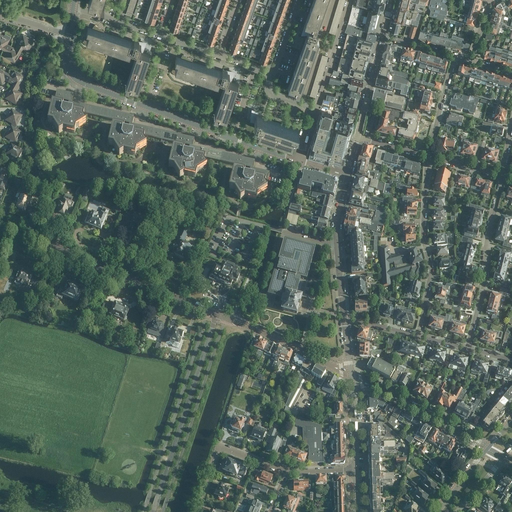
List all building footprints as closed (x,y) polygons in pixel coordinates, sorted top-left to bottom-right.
[(103,10),(105,4),(101,3),(102,0),(88,0),(88,2),(99,5),(98,8),(103,10)] [(288,3),(280,0),(278,0),(277,5),(287,8),(288,3)] [(312,0),(304,25),(305,25),(316,29),(317,29),(316,29),(318,24),(319,20),(322,12),(322,11),(325,3),(326,0),(312,0)] [(353,0),(352,5),(358,7),(358,5),(381,11),(382,8),(383,8),(384,2),(375,0),(374,0),(353,0)] [(424,4),(410,0),(399,0),(398,5),(410,8),(414,9),(417,10),(417,11),(421,12),(422,10),(418,9),(419,6),(423,7),(424,4)] [(428,0),(427,6),(428,6),(430,10),(429,15),(444,19),(445,15),(445,14),(447,14),(447,0),(428,0)] [(494,6),(493,12),(501,14),(503,9),(504,8),(505,7),(501,1),(496,4),(496,7),(494,6)] [(186,5),(178,2),(176,8),(184,10),(186,11),(187,8),(185,7),(186,5)] [(464,2),(464,5),(470,7),(469,10),(478,13),(478,12),(479,12),(479,10),(479,9),(480,7),(464,2)] [(103,10),(103,12),(113,15),(115,6),(105,3),(105,4),(103,10)] [(160,7),(150,4),(148,10),(158,13),(160,7)] [(227,8),(217,4),(216,9),(225,13),(227,8)] [(287,8),(277,5),(275,10),(285,13),(287,8)] [(352,5),(351,11),(376,18),(377,12),(368,9),(368,10),(357,7),(358,7),(352,5)] [(398,5),(396,14),(406,17),(412,18),(412,17),(419,19),(421,12),(417,11),(417,10),(414,9),(410,8),(398,5)] [(184,10),(176,8),(175,13),(182,16),(184,16),(185,13),(183,13),(184,10)] [(225,13),(216,9),(214,15),(223,18),(225,13)] [(243,10),(242,15),(251,18),(253,13),(253,12),(244,9),(243,10)] [(148,10),(146,15),(156,18),(158,13),(148,10)] [(275,10),(273,15),(283,18),(285,13),(275,10)] [(469,10),(468,16),(476,18),(477,16),(478,14),(478,13),(469,10)] [(351,11),(349,17),(374,23),(376,18),(351,11)] [(493,12),(491,18),(500,20),(503,21),(504,15),(501,14),(493,12)] [(182,16),(175,13),(173,19),(180,21),(183,22),(183,19),(181,18),(182,16)] [(406,17),(396,14),(395,14),(394,18),(394,20),(404,23),(404,24),(410,26),(410,23),(417,25),(419,19),(412,17),(412,18),(406,17)] [(156,18),(146,15),(145,21),(154,24),(156,18)] [(223,18),(214,15),(212,20),(221,23),(223,18)] [(242,15),(240,20),(249,23),(251,18),(242,15)] [(283,18),(273,15),(272,19),(281,23),(283,18)] [(459,17),(459,20),(463,21),(474,24),(475,22),(476,21),(476,20),(476,19),(476,18),(468,16),(466,15),(465,15),(464,18),(463,18),(459,17)] [(374,23),(349,17),(348,23),(355,25),(373,29),(374,23)] [(491,18),(489,24),(500,27),(501,27),(503,21),(499,20),(491,18)] [(180,21),(173,19),(171,24),(179,26),(181,27),(182,24),(180,24),(180,21)] [(271,20),(270,25),(279,28),(281,24),(281,23),(272,19),(271,20)] [(212,20),(210,26),(219,29),(221,23),(212,20)] [(240,20),(238,25),(247,28),(250,29),(252,24),(249,23),(240,20)] [(391,21),(389,31),(398,33),(401,23),(391,21)] [(355,25),(348,23),(347,27),(345,32),(366,38),(372,40),(374,41),(376,34),(372,33),(362,30),(363,30),(354,28),(355,25)] [(410,23),(410,26),(407,34),(414,36),(417,25),(410,23)] [(179,26),(171,24),(169,29),(179,33),(180,30),(178,29),(179,26)] [(489,24),(487,30),(498,33),(500,27),(489,24)] [(92,28),(88,26),(87,31),(89,32),(83,41),(87,46),(97,51),(100,44),(130,54),(132,49),(134,42),(133,42),(125,39),(117,36),(116,36),(108,34),(108,33),(104,32),(104,30),(94,25),(92,28)] [(238,25),(236,30),(245,33),(247,28),(238,25)] [(270,25),(268,30),(278,33),(279,28),(270,25)] [(310,37),(310,38),(315,40),(315,38),(316,37),(318,32),(316,31),(316,29),(305,25),(304,34),(307,34),(311,35),(310,37)] [(219,29),(210,26),(208,31),(210,31),(218,34),(219,29)] [(420,29),(418,37),(418,38),(419,39),(420,38),(424,39),(424,40),(427,29),(427,28),(427,27),(424,26),(423,30),(420,29)] [(427,29),(424,40),(427,40),(427,41),(428,42),(429,41),(430,41),(432,33),(429,32),(429,30),(430,28),(427,27),(427,28),(427,29)] [(236,30),(234,35),(244,38),(245,33),(236,30)] [(278,33),(268,30),(266,35),(276,38),(278,33)] [(218,34),(210,31),(209,35),(207,34),(206,36),(216,39),(218,34)] [(430,41),(432,42),(432,43),(433,43),(434,42),(437,43),(439,35),(438,34),(439,33),(436,32),(436,34),(432,33),(430,41)] [(7,51),(10,46),(6,44),(10,36),(5,33),(4,36),(0,33),(0,46),(7,51)] [(351,74),(362,77),(365,68),(364,67),(366,61),(366,58),(367,59),(372,40),(366,38),(347,33),(342,54),(337,70),(343,72),(351,74)] [(439,35),(437,43),(443,45),(446,34),(443,33),(442,35),(439,35)] [(23,34),(17,45),(23,48),(23,47),(28,50),(33,40),(23,34)] [(446,34),(443,45),(449,46),(452,34),(451,38),(448,37),(448,34),(446,34)] [(452,34),(449,46),(454,48),(455,48),(457,40),(454,39),(455,35),(452,34)] [(233,40),(240,42),(242,43),(244,38),(234,35),(233,40)] [(276,38),(266,35),(264,40),(274,43),(276,38)] [(216,39),(206,36),(205,38),(207,39),(206,42),(214,45),(216,39)] [(315,40),(310,38),(306,37),(288,88),(297,92),(296,94),(299,95),(298,94),(298,93),(299,94),(299,92),(300,93),(300,92),(302,88),(301,88),(302,84),(303,84),(303,83),(305,75),(306,75),(308,67),(309,67),(309,66),(312,58),(315,50),(315,49),(316,45),(316,46),(318,41),(315,40)] [(134,42),(132,49),(137,51),(138,50),(143,52),(143,42),(139,41),(134,40),(133,42),(134,42)] [(233,40),(231,45),(240,48),(241,46),(239,46),(240,42),(233,40)] [(274,43),(264,40),(262,45),(272,48),(274,43)] [(457,40),(455,48),(461,50),(463,41),(460,41),(457,40)] [(463,41),(461,50),(467,51),(469,43),(469,42),(465,41),(463,40),(463,41)] [(14,62),(23,48),(17,45),(15,49),(10,46),(7,51),(4,56),(14,62)] [(272,48),(262,45),(261,50),(263,51),(270,53),(272,48)] [(385,46),(384,51),(392,53),(398,54),(401,55),(402,48),(394,46),(394,48),(393,48),(390,47),(385,46)] [(482,46),(480,55),(486,57),(489,48),(482,46)] [(489,48),(486,57),(493,59),(495,50),(496,48),(495,48),(495,47),(490,46),(489,48)] [(495,50),(493,59),(494,59),(494,60),(495,60),(496,59),(499,60),(501,52),(502,48),(496,46),(496,48),(495,50)] [(501,52),(499,60),(505,62),(508,54),(509,50),(502,48),(501,52)] [(138,50),(137,51),(125,87),(130,89),(130,86),(139,89),(150,54),(143,52),(138,50)] [(384,51),(383,56),(393,58),(398,59),(401,60),(401,59),(401,56),(399,56),(398,58),(397,58),(398,54),(392,53),(384,51)] [(401,60),(401,63),(406,64),(406,63),(409,53),(403,51),(401,56),(401,59),(401,60)] [(409,53),(406,63),(408,64),(407,66),(410,67),(412,63),(413,64),(416,54),(412,53),(410,52),(410,53),(409,53)] [(192,60),(183,54),(180,57),(176,56),(175,61),(177,61),(177,62),(171,71),(176,76),(185,80),(188,74),(218,84),(220,78),(222,71),(192,61),(192,60)] [(416,54),(413,64),(413,63),(420,64),(422,56),(420,56),(420,55),(417,54),(416,54),(416,55),(416,54)] [(268,58),(259,55),(258,57),(260,57),(259,61),(267,64),(268,58)] [(420,64),(418,69),(425,71),(426,68),(427,63),(429,58),(426,57),(425,56),(424,56),(423,57),(422,56),(420,64)] [(427,63),(426,68),(428,69),(427,70),(432,71),(432,68),(435,60),(429,58),(427,63)] [(432,68),(432,71),(438,73),(439,70),(441,62),(440,61),(438,60),(437,61),(435,60),(432,68)] [(439,70),(438,73),(444,75),(445,74),(445,72),(448,63),(447,63),(444,62),(443,62),(441,62),(439,70)] [(460,67),(457,75),(463,77),(466,69),(460,67)] [(387,70),(380,68),(379,68),(377,78),(382,79),(382,81),(392,83),(406,87),(408,82),(407,82),(407,79),(406,79),(407,76),(404,74),(392,71),(392,70),(387,69),(387,70)] [(222,71),(220,78),(225,80),(231,81),(231,78),(231,71),(228,71),(222,69),(222,71)] [(11,77),(0,70),(0,84),(2,85),(4,80),(9,82),(11,77)] [(16,92),(19,88),(24,77),(14,72),(11,77),(9,82),(13,85),(11,89),(16,92)] [(351,74),(343,72),(341,80),(362,85),(363,79),(350,76),(351,74)] [(475,80),(474,83),(480,84),(481,82),(483,74),(482,73),(480,72),(480,73),(477,72),(475,80)] [(480,84),(480,85),(485,86),(486,83),(489,75),(486,75),(486,74),(484,73),(483,74),(481,82),(480,84)] [(485,86),(491,88),(492,85),(494,77),(494,76),(491,75),(491,76),(489,75),(486,83),(485,86)] [(330,77),(329,83),(339,86),(340,83),(348,85),(347,88),(351,88),(360,91),(362,85),(341,80),(330,77)] [(498,86),(497,89),(500,89),(500,87),(503,88),(506,80),(505,80),(505,79),(503,79),(502,79),(500,79),(498,86)] [(238,84),(225,80),(213,117),(217,118),(218,116),(226,118),(238,84)] [(375,87),(376,88),(392,92),(393,90),(401,92),(400,96),(406,98),(408,88),(406,88),(407,87),(377,80),(375,87)] [(343,90),(342,93),(359,97),(360,91),(351,88),(348,88),(347,91),(343,90)] [(21,94),(16,92),(11,89),(6,99),(16,105),(21,94)] [(64,105),(52,102),(48,122),(52,123),(59,133),(63,131),(74,133),(76,128),(86,122),(83,118),(84,114),(101,118),(103,110),(72,103),(74,95),(57,91),(55,99),(69,102),(67,110),(63,109),(64,105)] [(382,106),(384,107),(401,111),(402,107),(403,107),(404,103),(403,103),(404,99),(393,96),(392,98),(386,96),(387,94),(375,91),(371,104),(382,106)] [(422,96),(422,99),(432,101),(433,97),(434,97),(435,95),(434,94),(433,94),(432,95),(424,93),(422,92),(421,95),(423,95),(424,95),(423,96),(422,96)] [(327,94),(326,99),(356,105),(359,97),(342,93),(341,93),(340,96),(334,95),(327,94)] [(479,99),(474,98),(473,102),(472,102),(471,102),(471,103),(468,102),(470,99),(455,95),(455,97),(454,97),(453,100),(451,100),(449,106),(455,108),(456,110),(460,111),(462,110),(468,111),(468,112),(469,114),(473,115),(475,114),(475,113),(477,107),(478,103),(479,99)] [(322,104),(321,106),(329,109),(338,111),(338,112),(339,111),(349,113),(349,114),(354,115),(356,105),(326,99),(323,99),(322,104)] [(422,102),(421,105),(431,107),(432,107),(432,105),(432,104),(432,101),(422,99),(421,102),(422,102)] [(431,107),(421,105),(420,105),(419,108),(420,108),(420,112),(427,114),(428,114),(429,115),(430,114),(430,113),(430,112),(431,107)] [(496,109),(495,112),(496,112),(496,115),(506,117),(507,115),(506,114),(506,113),(506,111),(504,110),(499,109),(496,109)] [(13,124),(11,127),(14,129),(16,126),(22,115),(11,110),(6,120),(13,124)] [(103,110),(101,118),(129,125),(127,133),(123,132),(124,127),(113,125),(108,144),(113,145),(119,155),(123,153),(135,155),(136,151),(146,144),(143,140),(144,136),(161,140),(163,132),(132,125),(134,117),(103,110)] [(297,133),(298,129),(261,117),(262,114),(257,113),(257,112),(253,111),(251,121),(259,123),(257,128),(292,140),(294,132),(297,133)] [(336,113),(335,115),(343,118),(353,121),(354,115),(349,114),(349,113),(339,111),(338,112),(338,111),(338,113),(336,113)] [(375,128),(374,132),(377,134),(394,139),(396,132),(394,132),(395,130),(396,131),(397,129),(395,129),(396,125),(398,125),(398,123),(404,125),(405,123),(408,124),(405,133),(399,131),(397,139),(413,144),(420,119),(405,115),(405,114),(400,113),(400,116),(383,111),(380,123),(378,127),(375,128)] [(328,125),(330,116),(319,113),(316,122),(328,125)] [(452,128),(450,127),(451,125),(457,126),(458,122),(462,123),(464,118),(450,114),(449,118),(447,117),(446,121),(447,121),(446,126),(444,126),(444,129),(447,129),(451,130),(452,128)] [(483,123),(493,125),(494,121),(497,122),(501,123),(504,123),(504,121),(505,121),(505,120),(506,119),(506,117),(496,115),(495,118),(494,118),(494,121),(488,120),(488,121),(483,120),(483,123)] [(331,117),(328,126),(350,131),(352,123),(339,119),(333,117),(331,117)] [(349,133),(316,123),(310,145),(309,144),(306,156),(338,165),(339,166),(340,162),(342,163),(343,159),(345,155),(344,154),(349,133)] [(491,128),(489,134),(494,135),(499,136),(502,136),(503,130),(496,129),(496,126),(491,125),(491,128)] [(5,137),(10,140),(9,143),(11,144),(14,146),(16,143),(22,133),(18,131),(19,128),(16,126),(14,129),(11,127),(5,137)] [(163,132),(161,140),(190,147),(188,154),(184,153),(184,149),(173,147),(169,166),(173,167),(180,178),(184,175),(196,177),(197,173),(207,167),(204,162),(205,158),(222,162),(224,154),(193,147),(194,139),(163,132)] [(442,138),(440,149),(441,149),(440,151),(445,152),(445,151),(446,151),(446,150),(449,141),(449,139),(442,138)] [(462,150),(460,155),(467,157),(470,145),(471,143),(465,141),(465,139),(462,138),(461,143),(464,144),(462,150)] [(449,141),(446,150),(453,152),(456,141),(453,140),(452,142),(449,141)] [(470,145),(467,157),(474,159),(475,154),(476,151),(477,151),(478,147),(481,148),(483,141),(480,141),(479,144),(475,143),(474,146),(470,145)] [(17,147),(18,145),(16,143),(14,146),(11,144),(5,154),(19,162),(25,151),(17,147)] [(362,150),(362,152),(372,155),(374,149),(372,148),(363,146),(362,147),(362,149),(362,150)] [(482,161),(488,163),(492,151),(485,149),(483,156),(483,155),(482,161)] [(492,151),(488,163),(495,165),(497,159),(498,153),(492,151)] [(372,155),(362,152),(360,158),(369,160),(370,158),(371,158),(372,155)] [(377,152),(374,165),(382,167),(383,164),(385,155),(386,154),(377,152)] [(224,154),(222,162),(250,169),(248,176),(244,176),(245,171),(233,169),(229,188),(233,189),(240,200),(244,197),(256,199),(257,195),(267,188),(264,184),(265,180),(268,181),(269,173),(253,169),(255,161),(224,154)] [(385,155),(383,164),(382,167),(389,169),(390,167),(392,157),(385,155)] [(399,158),(392,157),(390,167),(393,168),(394,167),(396,167),(399,158)] [(382,167),(374,165),(369,164),(369,160),(360,158),(359,158),(357,167),(357,168),(357,169),(358,169),(369,172),(374,174),(375,175),(373,181),(378,182),(382,169),(382,167)] [(404,159),(399,158),(396,167),(398,168),(398,169),(400,169),(400,170),(404,171),(404,170),(406,162),(407,162),(406,161),(403,160),(404,159)] [(404,171),(404,172),(406,172),(406,173),(410,174),(411,168),(412,168),(413,164),(407,162),(406,162),(404,170),(404,171)] [(420,166),(413,164),(412,168),(411,168),(410,174),(414,175),(414,174),(419,175),(420,172),(419,172),(420,169),(419,169),(420,166)] [(369,172),(358,169),(356,176),(373,180),(373,177),(370,177),(369,177),(368,177),(369,172)] [(451,174),(438,170),(434,185),(435,185),(446,188),(447,188),(451,174)] [(327,179),(314,175),(302,172),(301,177),(297,188),(310,192),(311,186),(322,188),(322,189),(324,189),(322,195),(334,197),(337,186),(336,185),(337,184),(337,183),(337,182),(336,181),(335,181),(333,181),(329,179),(327,179)] [(458,186),(462,187),(464,177),(461,176),(460,177),(457,176),(455,186),(458,187),(458,186)] [(0,180),(1,182),(0,185),(0,188),(4,190),(9,179),(4,177),(3,177),(1,178),(0,180)] [(464,177),(462,187),(464,187),(464,189),(467,189),(470,179),(468,179),(467,178),(464,177)] [(353,184),(353,185),(373,189),(376,190),(382,192),(384,184),(378,182),(373,181),(371,181),(371,183),(368,182),(367,181),(355,178),(354,178),(355,178),(353,184)] [(472,183),(471,189),(482,192),(484,182),(477,180),(476,184),(472,183)] [(390,196),(392,186),(393,181),(391,181),(390,185),(385,184),(383,194),(390,196)] [(484,182),(482,192),(481,196),(484,197),(484,195),(489,196),(490,191),(491,190),(492,184),(484,182)] [(49,187),(43,184),(40,191),(47,193),(49,187)] [(406,190),(406,193),(406,196),(416,197),(416,196),(417,196),(417,193),(416,193),(416,190),(409,190),(409,187),(406,187),(404,187),(404,186),(400,186),(400,185),(397,184),(396,189),(399,189),(399,190),(406,190)] [(352,191),(352,192),(361,194),(366,195),(367,193),(368,193),(367,195),(367,196),(371,197),(371,196),(372,193),(373,189),(353,185),(352,191)] [(446,188),(435,185),(434,190),(445,193),(446,188)] [(86,188),(81,199),(86,201),(90,190),(86,188)] [(18,204),(16,207),(18,208),(18,209),(19,209),(20,209),(21,210),(23,211),(24,211),(25,211),(27,207),(28,208),(33,195),(21,190),(17,199),(16,200),(15,202),(16,203),(18,204)] [(351,193),(350,199),(364,202),(364,198),(383,203),(384,199),(371,197),(367,196),(351,193)] [(58,207),(59,207),(58,209),(59,209),(58,212),(64,215),(66,209),(68,210),(68,209),(73,211),(76,203),(71,201),(73,198),(65,194),(63,199),(64,199),(62,204),(60,203),(60,204),(59,204),(58,204),(58,205),(58,206),(58,207)] [(433,203),(433,205),(434,206),(438,207),(438,209),(441,210),(443,210),(443,207),(444,207),(444,199),(442,198),(442,197),(440,196),(436,196),(436,199),(434,199),(434,203),(433,203)] [(317,198),(317,200),(316,202),(320,203),(323,204),(323,206),(331,209),(332,204),(320,200),(319,200),(320,198),(317,198)] [(412,198),(404,198),(404,199),(402,199),(402,202),(404,202),(404,209),(407,209),(416,209),(416,203),(412,203),(412,198)] [(350,199),(349,205),(369,210),(368,212),(375,214),(376,211),(379,212),(380,208),(369,206),(369,208),(364,207),(363,206),(363,205),(364,202),(350,199)] [(118,203),(115,211),(120,214),(124,206),(118,203)] [(289,210),(300,213),(302,208),(291,205),(289,210)] [(470,205),(469,208),(473,209),(471,215),(482,218),(484,211),(481,211),(481,208),(470,205)] [(348,208),(346,217),(378,223),(383,225),(384,219),(385,216),(385,214),(376,211),(375,214),(368,212),(362,211),(362,214),(360,214),(361,210),(348,208)] [(109,211),(104,209),(102,212),(101,212),(99,216),(94,228),(95,229),(96,228),(100,230),(105,220),(106,221),(107,218),(106,218),(109,211)] [(400,221),(409,221),(409,215),(416,216),(416,209),(407,209),(407,212),(406,214),(404,214),(404,217),(400,217),(400,221)] [(432,215),(432,217),(433,218),(443,219),(443,213),(446,213),(446,210),(443,210),(441,210),(438,209),(437,209),(436,211),(437,211),(437,212),(433,212),(433,215),(432,215)] [(299,216),(296,215),(296,213),(289,211),(286,222),(296,225),(299,216)] [(316,211),(315,214),(317,214),(317,217),(320,217),(320,218),(328,220),(329,215),(316,211)] [(94,228),(99,216),(98,215),(97,214),(96,215),(89,212),(87,217),(90,219),(87,224),(92,226),(93,228),(94,228)] [(471,215),(469,221),(481,224),(482,220),(481,220),(482,218),(471,215)] [(499,223),(509,226),(511,226),(511,223),(511,216),(507,215),(506,217),(505,218),(501,217),(500,220),(499,222),(499,223)] [(127,220),(123,227),(126,229),(125,231),(134,234),(135,231),(139,233),(143,222),(131,217),(130,221),(127,220)] [(315,226),(314,229),(319,231),(320,228),(321,228),(322,225),(326,227),(328,221),(312,217),(311,219),(315,220),(316,219),(317,220),(318,221),(316,227),(315,226)] [(384,225),(383,225),(346,217),(345,222),(344,227),(354,229),(358,230),(362,230),(366,231),(367,227),(368,227),(368,230),(376,232),(378,226),(383,227),(384,225)] [(393,221),(393,225),(403,226),(403,236),(405,236),(415,235),(415,232),(415,225),(409,226),(409,221),(400,221),(393,221)] [(469,221),(468,227),(478,230),(479,229),(480,229),(481,224),(469,221)] [(433,227),(432,228),(432,230),(433,231),(443,231),(443,225),(444,225),(444,222),(441,222),(435,222),(435,224),(433,224),(433,227)] [(498,226),(498,228),(498,229),(507,231),(508,231),(509,226),(499,223),(499,226),(498,226)] [(174,244),(171,250),(170,253),(183,259),(184,257),(188,259),(193,248),(190,246),(189,247),(182,244),(189,230),(183,227),(175,244),(174,244)] [(213,230),(206,227),(203,232),(211,236),(213,230)] [(354,229),(344,227),(344,231),(347,231),(347,236),(349,236),(357,235),(359,235),(358,230),(354,229)] [(465,233),(464,237),(472,239),(473,238),(475,238),(476,236),(477,237),(479,230),(478,230),(468,227),(467,230),(466,233),(465,233)] [(497,232),(496,235),(505,237),(506,237),(508,231),(507,231),(498,229),(497,230),(497,232)] [(434,240),(433,241),(433,243),(434,244),(436,244),(437,247),(447,245),(448,245),(446,235),(433,237),(434,240)] [(495,238),(495,241),(504,243),(503,246),(510,248),(511,246),(508,245),(510,238),(506,237),(505,237),(496,235),(495,237),(495,238)] [(278,269),(273,267),(272,272),(274,273),(273,275),(273,276),(271,284),(268,294),(283,298),(282,303),(284,303),(282,309),(296,313),(298,306),(299,307),(300,302),(299,302),(301,296),(296,294),(296,292),(297,292),(298,288),(299,288),(300,288),(300,287),(300,286),(300,285),(299,285),(300,281),(300,280),(300,278),(307,280),(315,247),(284,238),(276,264),(279,265),(278,269)] [(466,251),(474,253),(474,252),(475,252),(476,250),(475,250),(476,246),(471,245),(472,240),(462,238),(461,243),(465,244),(464,251),(466,251)] [(417,258),(415,251),(388,259),(388,256),(389,256),(389,252),(387,253),(387,248),(380,248),(383,287),(389,286),(389,278),(409,272),(409,275),(415,273),(415,274),(423,272),(420,264),(423,263),(423,262),(422,263),(420,257),(417,258)] [(437,253),(436,253),(436,255),(437,256),(447,255),(446,248),(436,249),(437,253)] [(462,254),(461,257),(463,258),(472,260),(473,257),(474,257),(474,255),(474,254),(474,253),(466,251),(465,255),(462,254)] [(499,256),(499,257),(499,258),(499,259),(508,262),(509,262),(511,263),(511,260),(511,254),(510,254),(501,252),(500,256),(499,256)] [(461,257),(460,260),(464,261),(463,265),(471,267),(472,266),(471,266),(472,264),(471,263),(472,260),(463,258),(461,257)] [(498,263),(497,266),(507,269),(511,270),(511,266),(508,266),(509,262),(499,259),(499,260),(498,261),(498,262),(498,263)] [(440,270),(449,269),(449,270),(452,270),(452,264),(451,260),(440,261),(441,265),(439,265),(440,270)] [(227,265),(223,264),(221,269),(215,267),(212,275),(211,275),(209,279),(216,282),(217,280),(221,281),(220,282),(221,282),(222,282),(223,283),(224,284),(226,284),(231,286),(233,280),(237,281),(240,274),(236,273),(237,270),(233,268),(234,267),(227,264),(227,265)] [(463,265),(461,265),(460,268),(462,268),(461,274),(464,275),(465,272),(471,274),(471,273),(472,273),(472,271),(472,270),(472,267),(471,267),(463,265)] [(496,272),(496,273),(506,276),(507,271),(506,271),(507,269),(497,266),(497,269),(496,269),(495,271),(496,272)] [(28,286),(29,283),(33,285),(31,289),(39,292),(43,283),(39,281),(33,279),(32,279),(31,279),(33,275),(29,274),(28,274),(23,272),(24,271),(20,270),(19,270),(17,273),(18,274),(15,281),(14,284),(19,286),(20,284),(23,285),(23,284),(28,286)] [(494,280),(500,282),(499,286),(502,287),(502,288),(510,290),(511,287),(508,286),(509,284),(505,283),(507,276),(506,276),(496,273),(495,274),(494,274),(494,276),(495,276),(494,280)] [(411,285),(410,288),(419,291),(420,286),(421,286),(422,284),(421,283),(420,283),(419,284),(414,282),(414,281),(411,281),(410,284),(411,285)] [(61,299),(63,296),(69,298),(74,287),(68,284),(67,285),(62,283),(56,297),(61,299)] [(438,287),(437,293),(446,295),(446,292),(448,292),(448,289),(449,287),(445,286),(444,288),(443,288),(443,287),(441,286),(440,286),(439,286),(438,287)] [(74,287),(69,298),(81,303),(84,296),(81,295),(82,291),(74,287)] [(465,287),(463,293),(473,295),(475,288),(471,287),(471,288),(465,287)] [(404,294),(403,298),(410,300),(411,295),(416,296),(416,297),(418,297),(419,296),(419,295),(418,295),(419,291),(410,288),(409,292),(408,292),(407,295),(404,294)] [(499,302),(500,298),(502,299),(503,294),(510,296),(511,292),(500,289),(499,295),(495,294),(495,293),(491,292),(489,300),(500,303),(500,302),(499,302)] [(365,290),(355,290),(355,294),(354,294),(353,295),(353,297),(354,298),(356,298),(357,297),(357,296),(359,296),(367,296),(366,293),(365,293),(365,290)] [(446,295),(437,293),(436,297),(434,299),(435,300),(437,300),(438,301),(439,302),(440,301),(442,301),(445,302),(446,299),(445,298),(446,295)] [(462,296),(461,300),(471,302),(473,295),(463,293),(463,294),(462,293),(461,296),(462,296)] [(451,307),(451,310),(451,311),(457,312),(459,313),(461,306),(466,307),(466,308),(470,309),(471,302),(461,300),(458,299),(456,305),(455,308),(451,307)] [(489,300),(488,306),(498,309),(499,306),(500,303),(489,300)] [(109,301),(108,305),(111,306),(113,307),(110,315),(114,317),(114,318),(115,319),(117,320),(119,320),(119,319),(124,321),(124,320),(126,319),(127,318),(127,317),(126,316),(129,309),(124,307),(123,307),(120,306),(120,305),(115,303),(114,304),(113,303),(109,301)] [(354,309),(354,311),(355,311),(355,313),(366,313),(366,312),(369,312),(369,308),(366,308),(366,302),(359,302),(359,303),(355,303),(355,309),(354,309)] [(385,317),(389,318),(389,317),(390,317),(390,314),(392,315),(394,309),(392,309),(393,308),(385,306),(383,306),(380,305),(378,311),(382,312),(384,312),(383,316),(385,316),(385,317)] [(395,306),(394,311),(397,311),(399,312),(397,319),(400,320),(401,321),(402,322),(404,322),(408,309),(397,307),(395,306)] [(488,306),(486,313),(489,314),(490,313),(496,315),(497,312),(498,309),(488,306)] [(408,309),(404,322),(406,323),(408,323),(408,322),(409,323),(410,322),(412,323),(415,314),(414,314),(414,312),(414,311),(408,309)] [(432,316),(429,327),(431,328),(430,329),(435,330),(438,317),(432,316)] [(438,317),(435,330),(439,331),(439,330),(441,331),(443,322),(444,322),(445,318),(438,316),(438,317)] [(154,321),(150,332),(150,333),(150,334),(153,335),(155,335),(156,332),(159,333),(161,333),(159,339),(163,341),(163,340),(166,330),(162,329),(163,327),(161,327),(162,324),(162,322),(160,322),(159,323),(154,321)] [(450,332),(449,333),(454,334),(454,335),(456,335),(457,332),(459,322),(455,321),(455,323),(452,322),(452,324),(450,332)] [(457,332),(456,335),(458,336),(458,335),(463,336),(464,332),(465,328),(466,324),(459,322),(457,332)] [(357,335),(357,337),(357,338),(357,340),(360,341),(361,339),(370,342),(373,333),(375,334),(375,332),(376,331),(373,331),(373,332),(360,328),(359,332),(358,334),(357,335)] [(163,340),(163,341),(159,351),(163,352),(166,344),(173,346),(174,344),(179,345),(180,339),(182,339),(184,333),(178,331),(173,329),(170,337),(168,337),(167,341),(163,340)] [(482,332),(480,341),(485,342),(484,343),(487,343),(489,333),(485,333),(486,330),(483,329),(483,332),(482,332)] [(489,333),(487,343),(489,344),(489,343),(493,344),(494,340),(495,338),(501,340),(502,333),(499,332),(498,333),(490,331),(489,333)] [(256,351),(258,352),(256,355),(259,356),(257,360),(260,361),(261,357),(262,354),(267,343),(262,341),(262,340),(258,339),(256,338),(254,342),(256,343),(254,348),(257,349),(256,351)] [(391,352),(391,354),(395,355),(399,342),(393,340),(392,346),(387,345),(386,351),(391,352)] [(268,343),(264,354),(270,357),(275,346),(271,344),(271,345),(268,343)] [(400,352),(407,354),(410,345),(409,345),(409,344),(408,343),(407,343),(406,343),(406,344),(402,343),(400,352)] [(410,345),(407,354),(407,355),(410,355),(410,354),(415,356),(417,346),(416,346),(416,345),(414,345),(413,345),(410,345)] [(417,346),(415,356),(422,358),(423,354),(424,355),(425,352),(423,352),(424,349),(421,348),(420,346),(419,346),(417,347),(417,346)] [(275,369),(283,350),(281,349),(276,347),(271,359),(274,360),(274,361),(271,368),(275,369)] [(287,352),(283,350),(275,369),(277,370),(279,366),(280,366),(281,363),(287,366),(286,369),(288,369),(290,362),(289,362),(292,354),(288,352),(287,352)] [(433,360),(436,361),(439,352),(434,351),(434,350),(433,350),(432,350),(431,351),(432,352),(431,354),(429,361),(432,362),(433,360)] [(439,352),(436,361),(440,362),(440,363),(443,364),(445,358),(444,358),(445,356),(445,355),(446,354),(445,353),(444,353),(443,353),(439,352)] [(306,361),(296,355),(291,365),(295,367),(296,365),(300,367),(296,375),(298,376),(299,375),(300,371),(306,361)] [(450,358),(448,369),(457,372),(457,369),(460,358),(453,356),(452,359),(450,358)] [(467,360),(460,358),(457,369),(464,371),(466,365),(469,366),(469,363),(467,363),(467,360)] [(316,367),(306,361),(300,371),(306,375),(304,378),(299,375),(298,376),(283,412),(296,417),(298,413),(292,410),(311,374),(316,367)] [(375,363),(370,361),(367,367),(370,369),(370,370),(371,370),(371,371),(373,372),(390,380),(395,371),(376,361),(375,363)] [(472,372),(472,374),(475,375),(475,371),(479,372),(481,363),(477,362),(476,361),(475,361),(474,361),(474,363),(474,364),(474,365),(473,365),(472,372)] [(479,372),(479,374),(485,375),(487,369),(487,367),(488,366),(489,365),(488,364),(487,364),(486,364),(481,363),(479,372)] [(316,367),(311,374),(319,379),(320,379),(317,384),(321,387),(327,376),(324,375),(325,372),(316,367)] [(396,371),(391,381),(391,382),(393,383),(394,383),(396,384),(401,374),(402,372),(403,373),(405,370),(398,367),(396,371)] [(499,378),(501,378),(504,369),(501,369),(501,368),(497,367),(494,378),(499,379),(499,378)] [(504,369),(501,378),(504,379),(503,381),(507,382),(510,370),(507,369),(507,370),(504,369)] [(404,374),(398,385),(404,388),(410,377),(404,374)] [(438,381),(435,387),(439,390),(439,389),(443,383),(446,377),(442,376),(439,381),(438,381)] [(324,384),(322,388),(326,390),(329,392),(326,397),(329,399),(338,382),(331,379),(328,386),(324,384)] [(419,381),(413,392),(416,394),(416,395),(416,396),(418,397),(419,397),(419,396),(420,396),(426,385),(419,381)] [(420,396),(420,397),(420,398),(422,399),(423,399),(423,398),(426,400),(433,389),(426,385),(420,396)] [(448,395),(441,407),(443,408),(442,409),(446,411),(447,408),(449,409),(452,402),(455,404),(456,404),(458,399),(463,391),(459,389),(454,398),(448,395)] [(466,391),(463,389),(463,391),(458,399),(462,400),(466,391)] [(442,392),(435,404),(441,407),(448,395),(442,392)] [(504,396),(501,399),(510,406),(511,403),(511,402),(511,399),(507,395),(505,397),(504,396)] [(382,411),(386,403),(373,396),(371,400),(367,400),(367,410),(374,410),(374,411),(377,411),(378,409),(380,410),(379,413),(378,412),(377,413),(375,412),(373,415),(376,417),(378,418),(380,415),(382,411)] [(466,406),(460,417),(461,417),(461,419),(464,420),(465,419),(466,420),(467,417),(468,418),(471,411),(473,407),(476,408),(479,403),(479,402),(480,401),(477,399),(474,405),(472,404),(469,408),(466,406)] [(500,403),(498,405),(505,410),(507,408),(508,409),(510,406),(501,399),(498,402),(500,403)] [(462,402),(459,400),(457,404),(459,405),(455,411),(456,411),(454,414),(455,414),(455,415),(458,417),(459,416),(460,417),(466,406),(466,405),(463,404),(464,402),(463,401),(462,402)] [(340,404),(340,402),(338,402),(337,402),(337,404),(336,404),(336,406),(334,406),(334,412),(330,412),(330,416),(328,416),(328,419),(335,419),(335,425),(341,425),(340,416),(342,416),(342,409),(343,408),(343,406),(342,405),(342,404),(340,404)] [(386,403),(382,411),(385,413),(387,411),(391,413),(394,408),(386,403)] [(496,406),(493,409),(502,416),(504,414),(503,413),(505,410),(498,405),(497,407),(496,406)] [(395,408),(391,416),(387,424),(393,429),(396,426),(394,424),(397,418),(398,418),(401,412),(395,408)] [(492,413),(490,415),(497,421),(499,418),(500,419),(502,416),(493,409),(490,412),(492,413)] [(403,412),(398,421),(401,423),(404,419),(420,427),(422,423),(403,412)] [(487,416),(485,419),(494,426),(496,424),(495,423),(497,421),(490,415),(489,417),(487,416)] [(233,427),(232,429),(236,430),(237,432),(238,432),(239,433),(240,432),(242,428),(244,424),(243,424),(245,419),(241,417),(240,421),(235,419),(234,423),(231,422),(230,426),(233,427)] [(312,424),(297,417),(294,425),(302,428),(303,441),(303,444),(308,446),(309,463),(322,463),(322,457),(322,449),(321,441),(321,434),(321,426),(313,423),(312,424)] [(494,426),(485,419),(480,425),(482,427),(484,429),(485,429),(488,431),(491,428),(492,429),(494,426)] [(257,423),(251,437),(262,441),(266,432),(259,429),(261,425),(257,423)] [(428,433),(431,428),(423,423),(419,430),(417,433),(415,436),(424,441),(427,435),(426,435),(427,433),(428,433)] [(327,431),(327,433),(344,433),(343,425),(341,425),(335,425),(333,425),(333,430),(331,430),(331,431),(327,431)] [(382,426),(368,426),(368,440),(379,440),(379,439),(383,439),(393,438),(398,437),(388,428),(385,426),(382,426)] [(275,430),(271,429),(266,442),(270,444),(267,451),(276,454),(280,444),(281,442),(281,441),(272,438),(275,430)] [(428,441),(434,445),(440,434),(439,433),(439,432),(438,432),(437,432),(434,431),(430,438),(429,437),(428,439),(429,440),(428,441)] [(344,433),(327,433),(321,434),(321,441),(330,441),(330,437),(334,437),(334,441),(344,441),(344,433)] [(439,449),(445,437),(440,434),(434,445),(437,447),(437,448),(439,449)] [(445,449),(450,439),(445,437),(439,449),(441,450),(442,447),(445,449)] [(450,439),(445,449),(444,450),(450,453),(456,442),(450,439)] [(368,440),(368,449),(393,448),(395,448),(400,447),(400,443),(398,444),(398,446),(395,446),(395,442),(382,442),(379,442),(379,440),(368,440)] [(332,446),(332,449),(344,449),(344,441),(334,441),(334,446),(332,446)] [(290,448),(288,447),(284,457),(290,460),(294,451),(290,449),(290,448)] [(391,448),(368,449),(369,456),(382,456),(387,456),(387,451),(393,451),(393,448),(391,448)] [(459,448),(452,462),(454,464),(458,466),(462,459),(465,460),(467,456),(464,455),(467,450),(464,449),(463,450),(459,448)] [(332,449),(329,449),(329,452),(332,452),(332,457),(335,456),(335,457),(344,456),(344,449),(332,449)] [(294,451),(290,460),(297,462),(300,453),(301,452),(298,451),(298,452),(294,451)] [(300,453),(297,462),(303,465),(303,463),(306,464),(307,462),(305,460),(307,454),(304,454),(304,455),(300,453)] [(330,457),(331,465),(343,465),(345,463),(344,456),(335,457),(335,456),(332,457),(330,457)] [(382,456),(369,456),(369,464),(379,464),(382,464),(382,456)] [(236,478),(237,474),(244,476),(247,469),(240,467),(240,465),(228,460),(225,466),(223,465),(221,469),(224,470),(223,471),(230,473),(229,475),(236,478)] [(430,460),(427,464),(432,468),(430,471),(432,473),(431,475),(434,477),(434,478),(437,481),(438,480),(441,483),(442,482),(443,482),(445,482),(445,481),(445,479),(445,478),(446,477),(442,474),(443,474),(439,471),(439,472),(436,469),(438,467),(433,463),(431,462),(430,460)] [(379,468),(379,464),(369,464),(370,472),(379,472),(382,472),(381,468),(379,468)] [(424,477),(421,481),(423,483),(421,486),(432,494),(435,491),(434,490),(436,487),(427,479),(428,477),(421,471),(419,474),(424,477)] [(379,472),(370,472),(370,480),(394,479),(394,473),(380,474),(379,472)] [(256,478),(255,480),(258,481),(259,480),(266,483),(267,481),(270,483),(272,477),(263,473),(262,477),(257,475),(255,478),(256,478)] [(504,476),(497,487),(502,490),(500,494),(506,497),(509,491),(507,490),(511,482),(507,480),(508,479),(507,479),(507,477),(506,476),(504,477),(504,476)] [(326,477),(315,478),(316,485),(325,484),(325,487),(326,486),(326,483),(326,482),(326,477)] [(307,480),(300,481),(301,491),(308,490),(308,489),(310,489),(310,485),(308,485),(307,480)] [(370,480),(370,488),(380,488),(382,488),(382,483),(386,484),(392,484),(392,480),(370,480)] [(301,491),(300,481),(293,481),(294,486),(291,486),(291,490),(294,490),(294,491),(301,491)] [(343,483),(333,484),(334,492),(344,492),(343,483)] [(254,484),(252,488),(254,490),(253,494),(258,496),(260,492),(266,495),(268,490),(254,484)] [(216,491),(214,495),(219,497),(218,497),(219,499),(220,499),(221,499),(222,499),(223,498),(225,499),(227,494),(227,495),(229,489),(223,487),(224,486),(219,485),(217,491),(216,491)] [(370,488),(370,496),(382,496),(382,492),(380,492),(380,488),(370,488)] [(414,489),(412,492),(415,494),(413,497),(424,505),(427,501),(425,500),(427,497),(418,490),(417,491),(414,489)] [(344,492),(334,492),(330,492),(330,497),(329,497),(329,500),(331,500),(344,500),(344,492)] [(286,499),(285,502),(296,507),(297,507),(298,504),(300,500),(302,500),(303,498),(304,498),(300,496),(298,495),(297,495),(295,500),(287,497),(287,499),(286,499)] [(370,504),(380,504),(382,504),(382,500),(382,496),(370,496),(370,504)] [(251,505),(250,507),(259,511),(262,505),(249,500),(248,504),(251,505)] [(331,508),(334,508),(344,508),(344,500),(334,500),(331,500),(331,508)] [(485,501),(480,507),(486,511),(492,511),(493,511),(491,510),(493,507),(491,505),(492,504),(489,501),(488,503),(485,501)] [(296,507),(285,502),(283,506),(284,506),(283,508),(288,510),(286,511),(294,511),(295,511),(297,507),(296,507)] [(409,508),(406,511),(417,511),(419,509),(412,504),(411,505),(409,503),(406,506),(409,508)]
